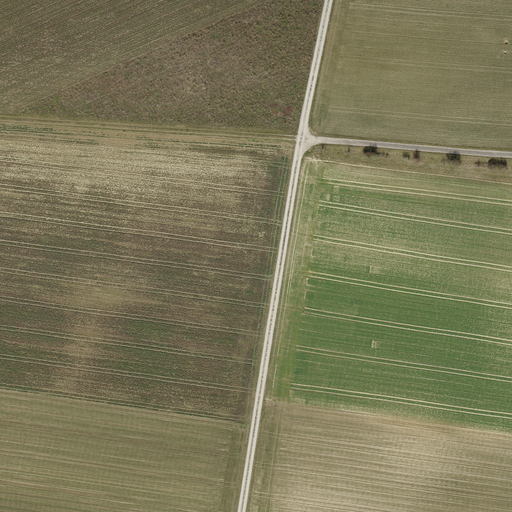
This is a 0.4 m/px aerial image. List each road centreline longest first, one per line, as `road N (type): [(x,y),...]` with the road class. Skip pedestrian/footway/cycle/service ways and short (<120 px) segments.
road 1 (track): [(330,0),(241,511)]
road 2 (track): [(511,154),(0,118)]
